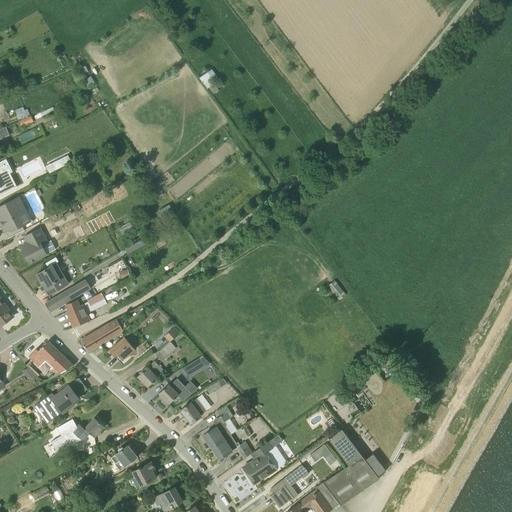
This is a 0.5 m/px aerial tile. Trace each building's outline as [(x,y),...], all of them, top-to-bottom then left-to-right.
[(212,67),(200,76),(207,86),(219,77),(212,67)] [(17,116),(18,120),(30,115),(28,111),(17,116)] [(19,121),(21,126),(33,121),(31,116),(19,121)] [(54,162),(57,169),(71,162),(68,156),(54,162)] [(6,160),(6,159),(0,162),(0,195),(10,191),(3,177),(5,175),(2,170),(9,166),(5,160),(6,160)] [(19,197),(0,206),(0,225),(4,233),(10,229),(11,231),(31,221),(19,197)] [(51,240),(48,242),(41,228),(33,232),(24,236),(27,244),(20,247),(28,263),(56,249),(51,240)] [(50,294),(59,289),(68,284),(55,263),(36,274),(41,282),(43,281),(50,294)] [(339,299),(346,294),(335,278),(328,283),(339,299)] [(72,299),(86,291),(90,288),(86,280),(60,294),(45,304),(49,311),(68,300),(72,299)] [(88,301),(88,302),(80,306),(77,300),(66,304),(69,311),(66,312),(73,327),(90,321),(87,314),(107,303),(102,294),(88,301)] [(0,326),(13,317),(5,306),(0,299),(0,326)] [(123,330),(122,330),(126,328),(122,320),(118,322),(117,320),(109,324),(81,341),(87,351),(98,345),(123,330)] [(169,343),(170,342),(180,334),(174,327),(164,336),(169,342),(169,343)] [(109,350),(111,352),(115,356),(117,354),(122,360),(135,349),(124,337),(113,347),(109,350)] [(29,356),(40,366),(46,359),(52,365),(61,374),(73,366),(48,341),(38,350),(36,349),(29,356)] [(176,348),(170,342),(169,343),(169,342),(159,350),(159,349),(155,353),(161,361),(176,348)] [(191,363),(198,373),(209,365),(204,356),(201,358),(200,357),(191,363)] [(147,387),(157,377),(164,371),(154,361),(148,367),(147,367),(137,376),(147,387)] [(29,365),(26,368),(31,376),(34,380),(39,375),(29,365)] [(39,402),(46,411),(40,415),(47,424),(62,413),(73,405),(71,403),(78,398),(77,397),(87,389),(79,378),(69,386),(54,396),(52,393),(39,402)] [(158,393),(159,393),(169,404),(178,394),(184,400),(191,393),(186,387),(185,388),(175,378),(169,384),(168,384),(158,393)] [(206,388),(210,394),(227,383),(223,378),(206,388)] [(201,416),(200,415),(206,410),(197,399),(191,403),(191,402),(181,410),(191,424),(201,416)] [(216,426),(203,435),(211,447),(224,439),(229,435),(224,427),(226,425),(224,422),(230,418),(227,414),(230,412),(226,405),(217,411),(220,416),(217,418),(221,423),(216,427),(216,426)] [(94,418),(85,429),(79,424),(72,431),(78,437),(83,440),(89,433),(94,437),(104,426),(94,418)] [(55,426),(63,438),(72,433),(65,421),(55,426)] [(43,434),(51,446),(60,441),(53,429),(43,434)] [(315,487),(316,489),(332,509),(339,503),(341,505),(379,479),(379,478),(377,476),(385,470),(373,454),(364,460),(362,456),(361,457),(341,431),(331,438),(351,464),(315,487)] [(229,435),(224,439),(211,447),(219,459),(232,451),(231,451),(237,447),(244,458),(252,453),(245,442),(239,445),(237,442),(235,444),(229,435)] [(124,466),(129,463),(137,457),(133,451),(136,448),(131,442),(123,449),(111,458),(116,464),(120,461),(124,466)] [(278,468),(272,460),(267,452),(273,448),(273,447),(269,442),(251,454),(255,459),(242,467),(253,484),(265,476),(278,468)] [(140,486),(147,482),(155,477),(152,470),(154,469),(150,462),(142,466),(132,472),(140,486)] [(279,507),(287,501),(289,500),(290,501),(298,495),(291,485),(302,477),(303,478),(309,474),(302,465),(271,488),(274,493),(270,496),(279,507)] [(164,511),(173,506),(182,501),(174,487),(153,499),(157,506),(160,504),(164,511)] [(306,511),(305,511),(312,506),(315,511),(327,511),(332,509),(316,489),(286,511),(306,511)]
